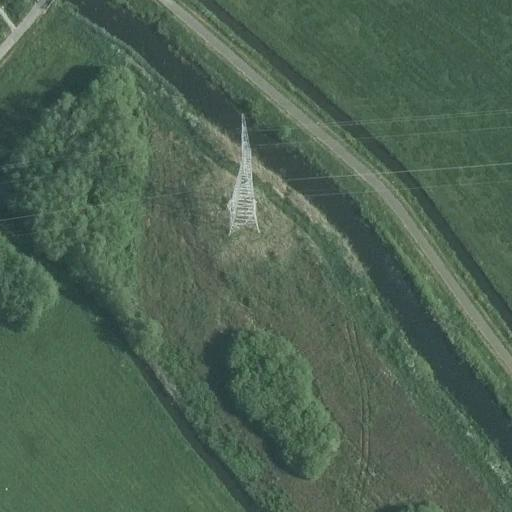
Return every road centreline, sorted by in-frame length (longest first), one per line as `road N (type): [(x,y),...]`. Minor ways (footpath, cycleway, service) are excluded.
road 1 (track): [(511,501),(396,360),(313,235),(269,191),(85,46),(62,35),(16,34)]
road 2 (unknown): [(177,0),(376,171),(511,351)]
